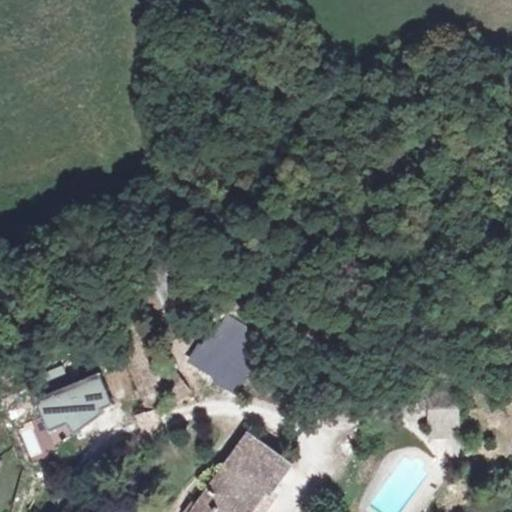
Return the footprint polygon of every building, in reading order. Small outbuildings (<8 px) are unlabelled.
[(230,309),(190,358),(236,396),(276,348),(230,309)] [(101,376),(40,400),(50,427),(69,420),(76,429),(102,411),(101,406),(113,401),(101,376)] [(458,405),(429,405),(429,436),(458,436),(458,405)] [(247,511),(263,492),(272,497),(291,470),(250,438),(196,511),(247,511)] [(31,508),(39,476),(24,473),(16,504),(31,508)]
